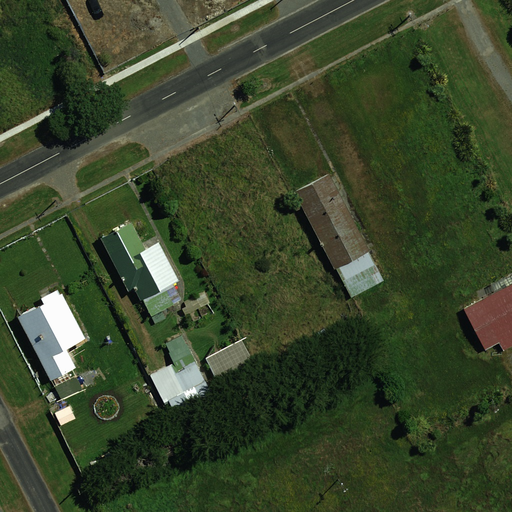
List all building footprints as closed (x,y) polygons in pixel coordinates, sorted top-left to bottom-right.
[(379,248),(338,172),(298,193),(355,302),(392,282),(375,250),(379,248)] [(186,283),(164,242),(149,250),(134,222),(102,239),(149,324),(183,305),(174,289),(186,283)] [(511,275),(443,312),(470,363),(511,341),(511,275)] [(43,302),(19,313),(53,383),(81,369),(71,350),(90,341),(63,285),(40,296),(43,302)] [(184,332),(165,342),(176,362),(151,375),(167,404),(171,402),(183,424),(222,404),(184,332)]
